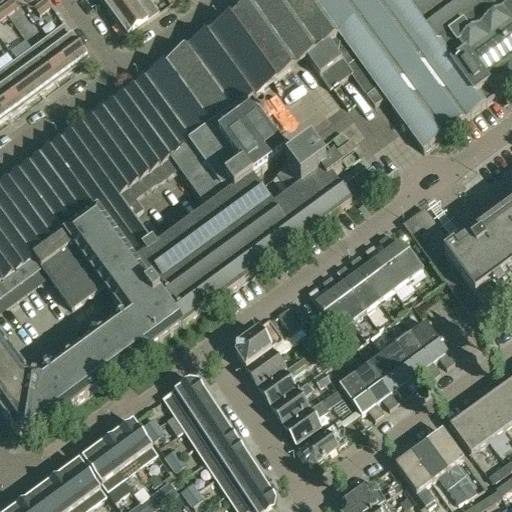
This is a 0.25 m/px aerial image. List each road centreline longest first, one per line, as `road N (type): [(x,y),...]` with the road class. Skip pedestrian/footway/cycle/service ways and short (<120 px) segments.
road 1 (residential): [(302,504),(206,353),(511,124)]
road 2 (residential): [(302,504),(511,350)]
road 3 (residential): [(0,159),(122,74)]
road 4 (residential): [(122,74),(220,0)]
